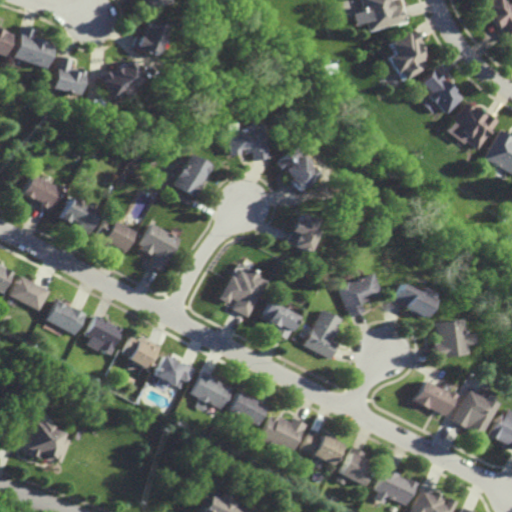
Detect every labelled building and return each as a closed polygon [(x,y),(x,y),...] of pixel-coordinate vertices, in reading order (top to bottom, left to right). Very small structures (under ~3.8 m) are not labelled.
[(388,0),(390,6),(399,3),(403,19),(366,30),(363,21),(358,23),(354,11),(361,9),(358,0),(388,0)] [(497,0),(500,3),(502,2),(503,4),(507,0),(509,0),(511,3),(511,8),(508,12),(511,16),(511,27),(502,36),(493,24),(491,26),(485,18),(483,20),(478,13),(481,10),(476,4),(481,0),(497,0)] [(151,57),(126,48),(131,34),(135,35),(140,19),(161,26),(151,57)] [(15,26),(6,57),(41,68),(48,44),(28,38),(30,30),(15,26)] [(398,80),(383,56),(391,51),(385,42),(409,27),(417,41),(415,42),(419,48),(417,49),(420,54),(418,55),(424,64),(398,80)] [(75,95),(44,88),(50,63),(51,55),(67,59),(64,67),(81,71),(75,95)] [(93,76),(127,58),(139,81),(105,99),(93,76)] [(445,83),(445,82),(451,88),(450,90),(456,96),(441,112),(435,105),(428,112),(416,100),(426,90),(417,81),(430,68),(445,83)] [(471,112),(472,111),(477,115),(479,111),(491,121),(470,148),(458,139),(460,136),(452,131),(455,127),(448,121),(451,117),(450,116),(460,103),(471,112)] [(248,161),(263,159),(257,124),(221,129),(225,155),(246,152),(248,161)] [(510,142),(511,138),(511,174),(511,176),(478,158),(493,129),(508,137),(506,140),(510,142)] [(269,162),(294,192),(313,176),(288,146),(269,162)] [(186,153),(169,185),(192,197),(209,165),(186,153)] [(26,173),(15,194),(46,210),(56,190),(26,173)] [(84,233),(96,211),(64,195),(53,218),(84,233)] [(291,213),(284,231),(292,234),(287,247),(305,253),(313,231),(306,228),(310,220),(291,213)] [(131,232),(98,216),(89,235),(122,251),(131,232)] [(146,222),(133,247),(150,256),(146,265),(160,272),(178,239),(146,222)] [(0,266),(0,286),(8,271),(0,266)] [(265,280),(244,269),(242,274),(238,272),(234,279),(229,276),(217,300),(226,305),(229,299),(232,301),(227,309),(245,319),(265,280)] [(366,273),(333,287),(345,318),(360,313),(355,301),(374,293),(366,273)] [(14,275),(4,295),(34,310),(44,290),(14,275)] [(383,301),(416,318),(429,293),(416,286),(412,293),(393,283),(383,301)] [(52,298),(41,319),(70,334),(81,313),(52,298)] [(266,300),(256,319),(271,327),(269,332),(283,339),(296,316),(266,300)] [(319,309),(300,345),(326,358),(335,342),(329,338),(338,319),(319,309)] [(89,314),(79,335),(85,337),(81,346),(106,358),(120,329),(89,314)] [(453,315),(425,320),(429,342),(423,344),(426,361),(459,355),(457,343),(465,342),(463,332),(456,334),(453,315)] [(159,346),(137,335),(134,341),(126,336),(119,351),(126,355),(124,358),(147,370),(159,346)] [(160,355),(150,375),(171,386),(175,377),(185,382),(192,368),(181,362),(179,364),(160,355)] [(199,371),(188,393),(220,409),(231,388),(199,371)] [(417,379),(406,401),(438,416),(449,395),(417,379)] [(495,399),(481,392),(478,398),(462,390),(447,422),(476,436),(495,399)] [(235,391),(225,411),(256,426),(266,406),(235,391)] [(511,414),(497,407),(483,436),(511,450),(511,423),(508,421),(511,414)] [(19,453),(36,457),(36,455),(58,461),(64,434),(38,428),(41,416),(30,413),(28,422),(20,420),(16,437),(22,438),(19,453)] [(305,424),(289,455),(256,439),(269,415),(275,418),(276,416),(288,422),(291,417),(305,424)] [(339,444),(328,465),(296,449),(306,431),(318,437),(320,434),(339,444)] [(349,446),(332,482),(342,487),(345,480),(363,488),(375,465),(361,458),(364,454),(349,446)] [(416,483),(403,507),(385,498),(382,504),(372,499),(376,492),(370,488),(382,465),(416,483)] [(417,487),(404,511),(445,511),(451,501),(443,498),(440,504),(436,502),(439,497),(417,487)] [(244,511),(246,507),(218,494),(216,499),(203,493),(195,511),(244,511)]
